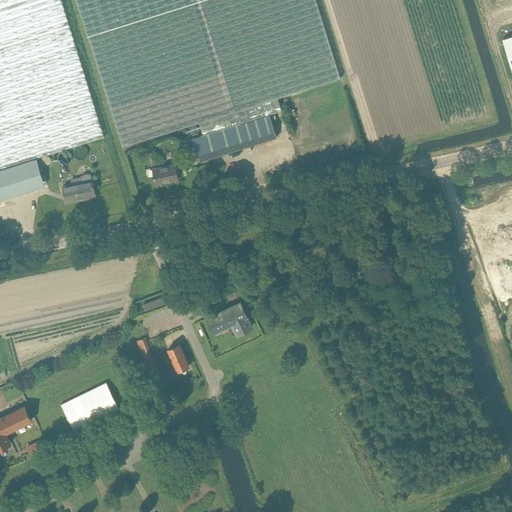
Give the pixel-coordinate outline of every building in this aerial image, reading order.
[(0,0),(0,169),(25,161),(36,158),(103,137),(60,0),(0,0)] [(341,78),(316,0),(76,0),(88,35),(123,146),(199,123),(203,135),(193,138),(200,161),(248,146),(241,123),(265,116),(261,103),(341,78)] [(511,35),(503,39),(511,69),(511,35)] [(277,137),(270,114),(265,116),(241,123),(248,146),(277,137)] [(132,157),(138,177),(144,175),(138,155),(132,157)] [(25,161),(0,169),(0,197),(33,188),(25,161)] [(175,164),(153,168),(156,184),(178,180),(175,164)] [(95,197),(92,180),(91,173),(81,175),(82,182),(63,186),(66,203),(67,203),(66,201),(83,197),(84,199),(95,197)] [(141,301),(145,311),(168,302),(166,296),(162,294),(141,301)] [(240,303),(209,318),(215,331),(233,323),(238,334),(252,327),(240,303)] [(145,337),(137,341),(152,380),(161,377),(145,337)] [(178,371),(189,366),(179,344),(168,349),(178,371)] [(106,383),(61,404),(74,431),(119,410),(106,383)] [(31,420),(25,406),(0,418),(0,448),(11,443),(5,433),(31,420)] [(41,440),(28,446),(31,453),(44,447),(41,440)]
